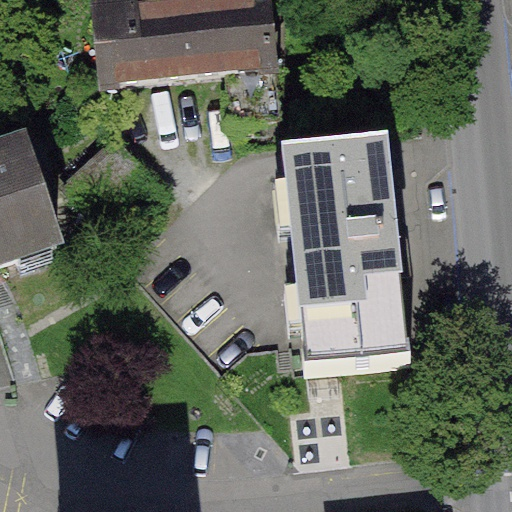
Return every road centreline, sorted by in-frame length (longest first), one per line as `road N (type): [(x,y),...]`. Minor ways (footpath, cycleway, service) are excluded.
road 1 (residential): [(0,460),(180,508),(511,483)]
road 2 (unclassified): [(467,0),(511,481)]
